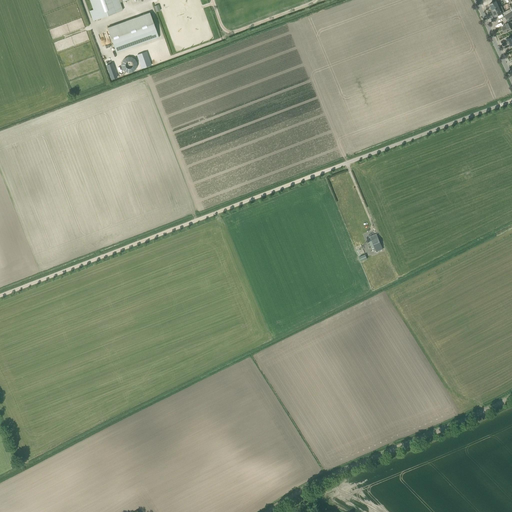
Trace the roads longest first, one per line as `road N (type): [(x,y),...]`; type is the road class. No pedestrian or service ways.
road 1 (track): [(0,297),(326,170)]
road 2 (unclassified): [(268,511),(325,478),(511,395)]
road 3 (unclassified): [(326,170),(511,101)]
